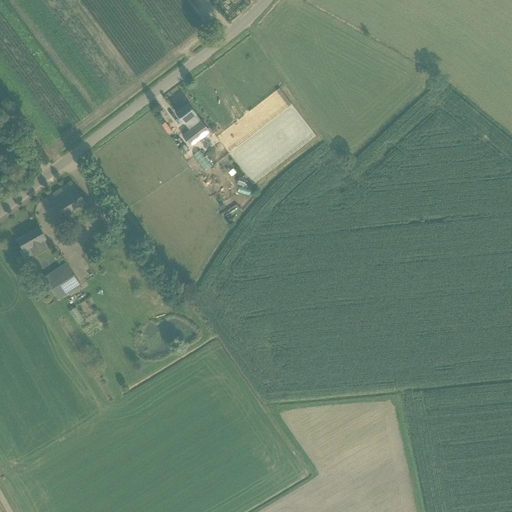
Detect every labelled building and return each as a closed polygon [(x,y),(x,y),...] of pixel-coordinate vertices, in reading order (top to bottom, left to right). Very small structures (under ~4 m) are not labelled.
[(176,113),(182,120),(184,124),(191,119),(196,125),(183,135),(191,146),(210,132),(194,111),(188,103),(176,113)] [(195,144),(189,150),(203,165),(209,159),(195,144)] [(232,149),(207,164),(210,169),(235,154),(232,149)] [(240,177),(238,184),(244,186),(247,180),(240,177)] [(44,199),(59,222),(86,203),(77,189),(71,181),(44,199)] [(46,240),(46,239),(40,227),(17,240),(22,249),(24,252),(29,249),(32,253),(36,251),(46,246),(44,241),(46,240)] [(59,298),(80,285),(69,268),(48,282),(59,298)] [(73,300),(67,304),(74,315),(80,310),(73,300)]
